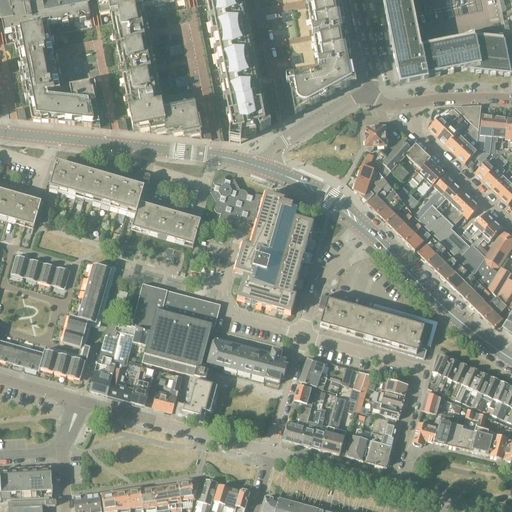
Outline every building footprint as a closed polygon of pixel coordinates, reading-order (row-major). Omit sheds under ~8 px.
[(47,93),(54,92),(60,90),(48,27),(90,18),(86,0),(9,0),(4,1),(0,1),(0,13),(4,35),(15,33),(17,47),(32,122),(101,129),(93,89),(92,90),(90,88),(89,84),(89,83),(69,87),(72,102),(62,101),(61,99),(55,98),(47,97),(47,93)] [(185,0),(96,0),(100,17),(110,15),(114,36),(118,35),(120,44),(116,45),(120,67),(124,67),(126,76),(122,77),(127,99),(131,99),(132,108),(128,109),(132,130),(133,130),(134,134),(139,133),(150,131),(151,136),(156,135),(167,133),(168,137),(173,136),(173,137),(184,135),(185,139),(190,138),(190,139),(201,137),(195,107),(159,114),(158,104),(161,104),(161,102),(160,98),(161,98),(160,92),(159,93),(155,71),(154,71),(153,66),(155,66),(154,61),(153,61),(149,39),(148,39),(147,35),(149,34),(148,29),(147,29),(148,29),(147,29),(143,8),(185,0)] [(240,144),(242,133),(243,133),(244,138),(256,136),(254,128),(257,127),(260,132),(270,127),(265,116),(263,117),(261,106),(240,0),(206,0),(232,132),(230,132),(229,143),(240,144)] [(305,0),(307,8),(320,77),(295,82),(294,77),(288,78),(285,78),(286,84),(289,84),(295,115),(305,110),(310,109),(310,107),(320,102),(325,101),(325,99),(335,94),(340,93),(340,91),(355,83),(355,80),(352,65),(350,66),(348,56),(350,56),(346,34),(344,34),(342,25),(344,24),(340,2),(337,2),(336,0),(305,0)] [(382,0),(384,11),(397,72),(399,87),(428,81),(427,77),(434,76),(434,73),(439,72),(439,75),(447,73),(447,71),(452,70),(453,72),(461,70),(460,68),(466,67),(467,72),(475,73),(475,71),(480,70),(481,74),(490,74),(489,72),(494,71),(495,75),(504,76),(503,74),(509,73),(509,76),(511,77),(504,42),(503,42),(503,43),(475,40),(462,42),(461,39),(442,43),(440,43),(439,43),(421,47),(416,25),(412,6),(409,6),(407,0),(382,0)] [(454,109),(469,123),(478,132),(480,108),(454,109)] [(455,121),(459,116),(453,110),(448,115),(455,121)] [(459,116),(455,121),(461,126),(465,122),(459,116)] [(485,137),(483,155),(490,155),(493,117),(482,116),(479,137),(485,137)] [(507,119),(493,117),(490,155),(494,156),(495,143),(496,144),(497,139),(504,140),(504,141),(505,141),(507,119)] [(427,131),(437,139),(451,124),(447,121),(445,123),(439,118),(438,119),(437,118),(434,121),(435,122),(427,131)] [(451,124),(437,139),(446,148),(458,135),(453,131),(455,128),(451,124)] [(474,128),(470,125),(464,132),(467,135),(474,128)] [(467,135),(471,139),(478,132),(474,128),(467,135)] [(365,130),(365,131),(366,150),(370,154),(373,150),(373,148),(385,147),(384,129),(365,130)] [(446,148),(455,157),(466,144),(458,135),(446,148)] [(398,165),(406,157),(411,151),(402,142),(387,158),(379,152),(373,158),(373,157),(370,164),(372,165),(371,166),(384,179),(384,180),(391,173),(398,165)] [(476,153),(466,144),(455,157),(464,165),(476,153)] [(415,147),(411,151),(406,157),(409,161),(408,162),(410,164),(412,163),(420,171),(430,160),(415,147)] [(490,155),(483,155),(482,154),(480,154),(476,160),(481,165),(490,155)] [(370,164),(373,157),(369,156),(364,167),(362,167),(357,180),(369,184),(373,185),(373,184),(380,191),(382,189),(387,184),(384,180),(384,179),(373,183),(376,174),(373,170),(369,169),(369,167),(370,168),(371,166),(372,165),(370,164)] [(474,175),(482,182),(503,160),(500,157),(499,157),(490,166),(486,162),(474,175)] [(430,160),(420,171),(412,180),(418,186),(424,180),(424,181),(437,167),(430,160)] [(507,163),(503,160),(482,182),(491,190),(502,178),(498,173),(507,163)] [(470,162),(466,167),(469,170),(474,165),(470,162)] [(398,165),(391,173),(401,183),(408,175),(398,165)] [(444,174),(438,168),(437,167),(424,181),(425,182),(420,187),(426,194),(444,174)] [(131,231),(193,249),(200,224),(139,206),(143,193),(55,168),(49,190),(136,215),(131,231)] [(140,184),(148,186),(150,179),(150,178),(150,177),(149,177),(149,176),(148,176),(147,176),(146,176),(145,176),(144,177),(143,179),(138,178),(138,180),(138,181),(138,182),(138,183),(139,183),(140,184)] [(438,193),(428,204),(432,207),(453,184),(450,181),(450,180),(448,178),(446,178),(445,177),(433,189),(438,193)] [(491,190),(499,199),(511,185),(511,177),(507,182),(502,178),(491,190)] [(216,214),(221,215),(222,215),(225,213),(230,214),(230,215),(232,218),(232,219),(237,220),(238,220),(241,218),(242,218),(246,219),(247,220),(248,223),(249,223),(254,225),(258,226),(251,249),(242,246),(235,273),(244,275),(237,300),(291,315),(296,296),(293,295),(313,223),(295,218),(297,210),(292,209),(293,206),(284,203),(284,201),(267,196),(266,198),(257,195),(252,198),(248,197),(245,192),(240,191),(238,192),(233,182),(234,181),(234,180),(230,182),(226,181),(224,178),(213,184),(215,187),(214,192),(210,194),(212,194),(217,203),(215,205),(214,210),(216,213),(216,214)] [(367,189),(369,184),(357,180),(353,192),(361,195),(360,197),(366,203),(373,195),(367,189)] [(391,189),(387,184),(382,189),(387,194),(391,189)] [(460,191),(460,189),(458,187),(456,187),(453,184),(432,207),(441,215),(444,212),(440,208),(446,201),(450,205),(462,192),(460,191)] [(511,185),(499,199),(507,206),(511,201),(511,185)] [(366,205),(376,215),(385,206),(385,207),(396,196),(393,192),(384,201),(382,199),(380,202),(375,197),(366,205)] [(468,198),(468,196),(466,194),(464,194),(462,192),(450,205),(455,210),(446,220),(449,224),(471,201),(468,198)] [(40,205),(39,204),(0,193),(0,220),(33,230),(40,205)] [(376,215),(386,224),(394,216),(392,214),(396,209),(394,207),(398,204),(399,205),(401,202),(396,196),(385,207),(385,206),(376,215)] [(474,204),(471,201),(449,224),(453,227),(463,217),(467,221),(479,208),(478,207),(478,206),(475,204),(474,204)] [(453,227),(449,224),(446,220),(441,215),(432,207),(428,204),(422,210),(423,210),(419,214),(422,217),(418,221),(459,261),(470,249),(450,231),(453,229),(452,228),(453,227)] [(461,237),(471,246),(493,222),(491,219),(490,218),(488,216),(487,215),(485,214),(473,227),(477,230),(471,236),(466,232),(461,237)] [(386,224),(395,234),(404,225),(411,218),(408,215),(401,222),(394,216),(386,224)] [(395,234),(405,243),(413,234),(414,235),(421,228),(417,224),(410,231),(406,227),(411,223),(409,222),(412,219),(411,218),(404,225),(395,234)] [(471,246),(472,247),(485,259),(488,254),(479,245),(483,240),(488,244),(490,242),(502,230),(500,228),(500,227),(498,225),(496,225),(493,222),(471,246)] [(418,239),(414,235),(413,234),(405,243),(414,252),(430,237),(427,233),(422,238),(420,236),(418,239)] [(488,254),(485,259),(472,247),(470,249),(459,261),(487,289),(497,273),(491,269),(493,265),(496,267),(498,268),(511,247),(511,239),(511,237),(511,235),(508,233),(506,236),(502,233),(488,254)] [(442,248),(437,243),(430,250),(426,246),(417,255),(427,265),(436,256),(435,255),(442,248)] [(440,256),(445,251),(442,248),(435,255),(436,256),(427,265),(437,274),(445,265),(447,262),(440,256)] [(70,272),(16,256),(10,275),(64,291),(70,272)] [(437,274),(446,283),(455,275),(454,274),(450,270),(457,263),(451,258),(447,262),(445,265),(437,274)] [(62,344),(81,349),(89,323),(97,325),(112,271),(93,265),(77,319),(69,316),(62,344)] [(446,283),(456,293),(464,284),(464,283),(459,279),(466,272),(461,267),(454,274),(455,275),(446,283)] [(495,298),(500,303),(505,308),(505,307),(511,312),(511,310),(511,282),(507,280),(510,275),(501,269),(487,289),(495,297),(495,298)] [(456,293),(465,302),(474,293),(473,293),(468,288),(471,285),(469,284),(474,279),(471,276),(464,283),(464,284),(456,293)] [(465,302),(475,311),(483,302),(476,295),(483,288),(480,285),(473,293),(474,293),(465,302)] [(150,333),(146,347),(141,364),(190,377),(194,378),(196,369),(200,371),(201,366),(212,326),(213,326),(214,326),(214,325),(218,309),(218,308),(218,307),(217,307),(217,306),(161,292),(161,291),(160,290),(142,286),(131,328),(150,333)] [(123,309),(127,293),(119,291),(117,300),(116,303),(115,307),(123,309)] [(427,347),(433,326),(399,316),(397,323),(327,303),(328,300),(322,298),(318,311),(324,313),(319,328),(363,341),(362,343),(424,361),(426,352),(418,349),(419,345),(427,348),(428,347),(427,347)] [(487,306),(483,302),(475,311),(484,320),(493,312),(492,311),(500,303),(495,298),(487,306)] [(505,308),(500,303),(492,311),(493,312),(484,320),(494,330),(502,321),(497,316),(505,308)] [(128,362),(132,343),(134,334),(127,332),(128,327),(109,322),(97,365),(89,392),(107,397),(115,369),(125,372),(128,362)] [(134,334),(132,343),(146,347),(150,333),(131,328),(128,327),(127,332),(134,334)] [(210,365),(209,367),(216,369),(217,367),(265,379),(265,380),(270,382),(270,384),(271,383),(277,385),(278,384),(280,384),(281,380),(283,381),(287,366),(284,366),(285,361),(279,359),(281,353),(273,351),(272,354),(215,339),(214,342),(208,364),(210,365)] [(0,341),(0,361),(39,373),(39,370),(80,381),(85,363),(86,364),(90,349),(84,347),(80,361),(44,351),(43,354),(0,341)] [(439,356),(436,357),(432,373),(438,376),(434,385),(429,384),(427,390),(435,393),(449,360),(439,356)] [(131,404),(141,368),(142,366),(135,364),(136,360),(130,358),(129,362),(128,362),(125,372),(115,369),(107,397),(131,404)] [(322,374),(324,366),(314,363),(307,360),(303,371),(325,379),(327,376),(322,374)] [(446,379),(452,382),(459,365),(449,360),(435,393),(440,394),(446,379)] [(469,369),(459,365),(452,382),(457,384),(450,399),(455,401),(469,369)] [(190,377),(202,380),(206,380),(206,378),(208,372),(208,370),(206,368),(201,366),(200,371),(196,369),(194,378),(190,377)] [(161,376),(163,374),(141,368),(131,404),(145,408),(153,379),(160,381),(161,376)] [(455,401),(460,403),(466,388),(472,391),(480,374),(469,369),(455,401)] [(327,380),(325,379),(303,371),(299,383),(322,391),(327,380)] [(359,373),(353,389),(360,392),(361,388),(366,375),(359,373)] [(152,410),(172,415),(176,399),(177,400),(177,399),(180,386),(180,385),(182,379),(163,374),(161,376),(160,381),(152,410)] [(490,378),(480,374),(472,391),(477,393),(471,407),(476,409),(490,378)] [(366,375),(361,388),(367,390),(371,377),(366,375)] [(487,398),(492,400),(500,383),(490,378),(476,409),(481,411),(487,398)] [(384,380),(381,391),(404,398),(408,387),(408,386),(407,386),(407,387),(397,384),(397,383),(393,382),(393,383),(384,380)] [(210,414),(216,393),(217,387),(196,382),(190,381),(188,401),(186,407),(178,405),(175,416),(203,423),(206,413),(210,414)] [(510,387),(500,383),(492,400),(497,402),(494,409),(492,408),(489,407),(486,413),(496,418),(510,387)] [(293,402),(292,405),(303,407),(311,410),(312,405),(307,404),(311,390),(297,386),(293,402)] [(507,407),(511,408),(511,388),(510,387),(496,418),(501,420),(507,407)] [(360,392),(358,399),(364,401),(367,390),(361,388),(360,392)] [(380,393),(377,404),(401,410),(404,400),(380,393)] [(421,413),(435,416),(440,418),(441,414),(442,412),(437,411),(440,399),(426,394),(421,413)] [(327,428),(321,452),(339,457),(345,433),(337,431),(346,401),(335,398),(327,428)] [(357,404),(354,413),(360,415),(364,401),(358,399),(357,404)] [(351,402),(348,413),(353,415),(354,413),(357,404),(351,402)] [(374,403),(372,409),(380,411),(379,416),(395,420),(398,421),(401,410),(377,404),(374,403)] [(287,424),(282,441),(301,446),(307,422),(311,410),(303,407),(297,427),(287,424)] [(472,420),(474,412),(468,410),(466,418),(472,420)] [(320,414),(311,449),(321,452),(327,428),(322,427),(326,412),(321,411),(320,414)] [(307,422),(301,446),(311,449),(320,414),(316,413),(313,424),(307,422)] [(453,418),(441,414),(440,418),(438,426),(437,430),(433,444),(445,447),(453,418)] [(479,415),(475,429),(469,453),(489,457),(494,437),(495,433),(483,430),(486,418),(479,415)] [(356,416),(354,422),(364,425),(366,418),(365,418),(356,416)] [(445,447),(457,450),(463,427),(456,425),(458,418),(453,416),(453,418),(445,447)] [(372,434),(364,463),(374,466),(386,424),(386,422),(376,419),(372,434)] [(386,424),(374,466),(383,469),(386,467),(397,427),(394,426),(386,424)] [(433,445),(433,444),(437,430),(418,424),(412,444),(414,447),(419,448),(422,447),(422,445),(425,445),(426,443),(433,445)] [(457,450),(469,453),(475,429),(463,426),(463,427),(457,450)] [(511,429),(510,431),(502,461),(506,462),(511,464),(511,429)] [(502,461),(510,431),(505,430),(504,436),(506,438),(505,440),(494,437),(489,457),(502,461)] [(350,437),(344,458),(354,461),(362,433),(357,431),(355,438),(350,437)] [(362,433),(354,461),(364,463),(372,434),(362,432),(362,433)] [(0,507),(8,508),(8,504),(45,502),(45,506),(45,507),(54,507),(55,507),(56,506),(56,505),(56,503),(56,502),(55,501),(54,501),(52,501),(52,496),(51,468),(0,469),(0,507)] [(178,486),(180,502),(194,500),(197,490),(199,485),(196,480),(190,481),(191,482),(178,484),(178,486)] [(206,481),(200,499),(199,503),(204,504),(201,511),(208,511),(217,484),(206,481)] [(181,509),(180,502),(178,486),(165,488),(169,511),(181,511),(181,509)] [(220,486),(218,487),(216,496),(215,496),(213,502),(218,504),(216,511),(223,511),(225,509),(224,508),(229,491),(227,490),(227,489),(226,487),(220,486)] [(165,488),(153,490),(156,510),(155,511),(160,511),(169,511),(165,488)] [(235,511),(240,492),(237,491),(236,490),(233,489),(231,490),(230,489),(229,491),(224,508),(225,509),(235,511)] [(130,510),(142,508),(140,490),(127,492),(130,510)] [(145,511),(156,510),(153,490),(140,492),(140,490),(142,508),(143,510),(145,510),(145,511)] [(242,491),(240,492),(235,511),(234,511),(243,511),(249,495),(248,493),(242,491)] [(117,511),(130,510),(127,492),(114,494),(117,511)] [(117,511),(114,494),(101,496),(103,511),(117,511)] [(101,511),(99,495),(73,499),(75,511),(101,511)] [(267,498),(262,511),(275,511),(279,501),(267,498)] [(288,511),(290,504),(279,501),(275,511),(288,511)] [(42,511),(42,507),(45,506),(45,502),(8,504),(8,508),(8,511),(42,511)]
